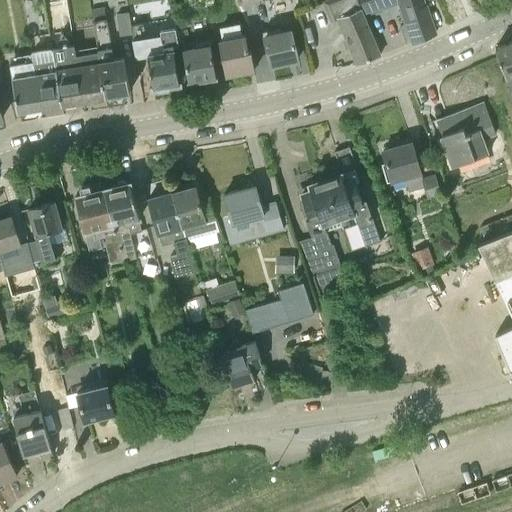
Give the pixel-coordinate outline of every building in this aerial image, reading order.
[(380,55),(358,1),(357,0),(325,0),(324,1),(332,22),(340,19),(358,64),(380,55)] [(424,5),(423,1),(422,0),(362,0),(367,10),(395,0),(399,0),(414,42),(436,33),(426,4),(424,5)] [(124,57),(114,58),(104,7),(92,9),(99,50),(100,61),(106,96),(130,92),(124,57)] [(120,36),(132,34),(130,26),(128,12),(117,14),(120,36)] [(245,35),(242,35),(240,23),(220,27),(222,39),(220,40),(227,76),(254,70),(251,50),(248,50),(245,35)] [(130,26),(132,34),(135,57),(148,55),(154,88),(180,83),(173,45),(178,44),(176,28),(161,30),(161,34),(146,37),(144,24),(130,26)] [(271,65),(298,58),(291,29),(281,32),(280,27),(263,31),(271,65)] [(189,82),(217,77),(210,39),(197,41),(198,47),(184,49),(189,82)] [(511,41),(495,48),(507,78),(511,92),(511,41)] [(84,100),(76,54),(74,44),(53,47),(57,70),(62,103),(84,100)] [(57,70),(53,47),(32,51),(33,60),(34,63),(41,107),(62,103),(57,70)] [(84,100),(106,96),(100,61),(99,50),(76,54),(84,100)] [(18,111),(41,107),(34,63),(33,60),(11,64),(18,111)] [(452,131),(441,135),(453,166),(475,158),(474,153),(487,149),(483,138),(496,134),(486,106),(448,120),(452,131)] [(412,142),(383,150),(387,163),(382,164),(387,182),(405,177),(409,191),(425,187),(428,198),(441,194),(435,174),(422,178),(412,142)] [(362,200),(354,175),(352,171),(358,169),(350,146),(334,152),(342,173),(326,179),(339,217),(342,225),(357,220),(366,245),(380,241),(366,199),(362,200)] [(300,201),(304,215),(308,214),(310,218),(306,219),(312,237),(299,241),(311,277),(313,277),(320,298),(344,289),(343,285),(336,267),(341,265),(333,243),(331,244),(326,231),(342,225),(339,217),(326,179),(309,184),(310,185),(304,187),(300,189),(301,193),(303,200),(300,201)] [(139,223),(138,219),(139,218),(130,182),(126,183),(123,181),(112,183),(111,187),(105,188),(114,224),(123,262),(136,258),(130,234),(142,231),(140,223),(139,223)] [(256,185),(224,193),(233,223),(263,214),(268,233),(283,229),(276,202),(262,206),(256,185)] [(172,192),(182,227),(216,218),(209,195),(199,198),(195,186),(172,192)] [(114,224),(105,188),(99,190),(96,187),(84,190),(83,194),(77,195),(86,231),(84,232),(89,250),(106,245),(110,265),(123,262),(114,224)] [(195,271),(182,227),(172,192),(149,198),(158,233),(159,233),(162,245),(174,242),(177,255),(170,257),(175,277),(195,271)] [(29,209),(37,240),(42,260),(43,262),(55,258),(48,232),(62,229),(55,201),(29,209)] [(0,219),(0,250),(21,244),(12,215),(0,219)] [(511,371),(511,230),(479,244),(483,254),(489,266),(511,316),(511,326),(494,335),(510,372),(511,371)] [(411,251),(416,268),(433,263),(428,246),(411,251)] [(294,256),(274,255),(274,274),(293,274),(294,256)] [(37,276),(32,260),(18,265),(23,280),(37,276)] [(239,296),(234,280),(220,285),(225,301),(239,296)] [(313,314),(303,282),(291,285),(301,318),(313,314)] [(220,285),(206,289),(211,305),(225,301),(220,285)] [(301,318),(291,285),(278,289),(281,298),(288,322),(301,318)] [(239,298),(226,302),(232,318),(245,314),(239,298)] [(288,322),(281,298),(269,302),(277,325),(288,322)] [(277,325),(269,302),(258,305),(265,329),(277,325)] [(67,314),(64,304),(46,309),(48,319),(67,314)] [(265,329),(258,305),(245,309),(253,333),(265,329)] [(0,361),(11,359),(0,319),(0,361)] [(231,387),(254,379),(251,368),(262,364),(255,341),(242,345),(244,351),(222,358),(231,387)] [(334,354),(323,358),(329,371),(343,374),(334,354)] [(140,378),(144,395),(156,392),(152,376),(140,378)] [(85,420),(115,413),(111,396),(109,388),(107,384),(106,378),(89,382),(91,388),(78,391),(85,420)] [(109,388),(111,396),(119,394),(117,386),(109,388)] [(69,407),(58,409),(63,429),(74,426),(69,407)] [(24,454),(51,446),(41,409),(14,416),(24,454)] [(0,483),(17,476),(3,442),(0,442),(0,483)]
